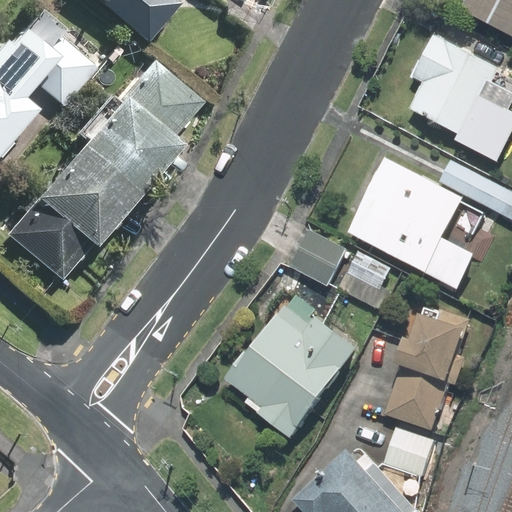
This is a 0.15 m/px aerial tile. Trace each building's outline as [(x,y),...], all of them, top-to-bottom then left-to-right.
[(83,0),(142,47),(173,8),(163,0),(83,0)] [(511,0),(464,0),(457,14),(511,43),(511,0)] [(0,152),(31,114),(17,103),(32,85),(61,109),(92,72),(56,42),(63,34),(36,12),(3,51),(0,48),(0,152)] [(498,74),(431,41),(410,83),(420,88),(407,114),(480,151),(497,118),(503,121),(511,102),(511,98),(491,88),(498,74)] [(146,63),(1,237),(57,283),(85,250),(88,253),(172,151),(166,145),(198,106),(146,63)] [(511,209),(511,194),(449,163),(437,186),(506,221),(511,209)] [(383,166),(345,240),(456,295),(473,260),(463,255),(483,217),(383,166)] [(309,232),(289,271),(326,291),(346,253),(309,232)] [(354,285),(347,298),(381,316),(392,296),(382,291),(392,272),(357,255),(344,280),(354,285)] [(239,409),(286,445),(356,355),(286,301),(222,383),(245,401),(239,409)] [(383,419),(431,435),(447,388),(444,387),(461,334),(414,319),(406,343),(399,341),(389,371),(398,374),(383,419)] [(395,430),(381,468),(421,483),(435,445),(395,430)] [(345,453),(290,503),(298,511),(415,511),(365,457),(356,465),(345,453)]
